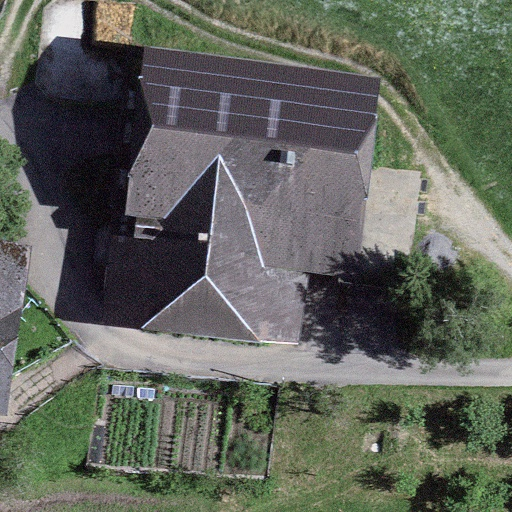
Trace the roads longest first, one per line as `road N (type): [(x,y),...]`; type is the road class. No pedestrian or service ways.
road 1 (track): [(511,373),(315,370),(103,351),(71,311),(46,228),(0,140)]
road 2 (track): [(511,264),(367,82),(323,63),(246,48),(151,0)]
